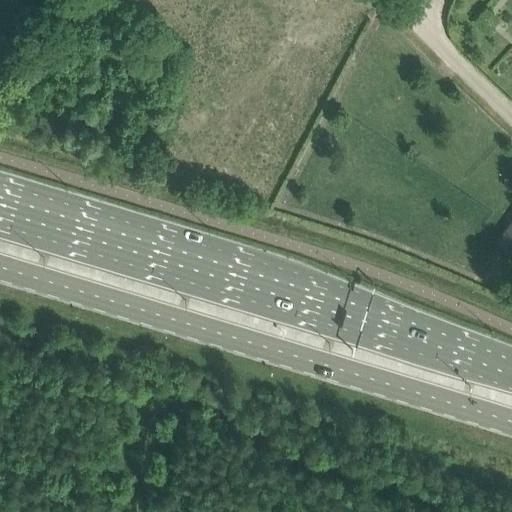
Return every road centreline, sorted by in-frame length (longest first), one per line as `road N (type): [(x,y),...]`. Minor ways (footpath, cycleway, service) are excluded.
road 1 (secondary): [(511,375),(366,318),(0,205)]
road 2 (secondary): [(0,270),(511,425)]
road 3 (unclassified): [(511,113),(415,20)]
